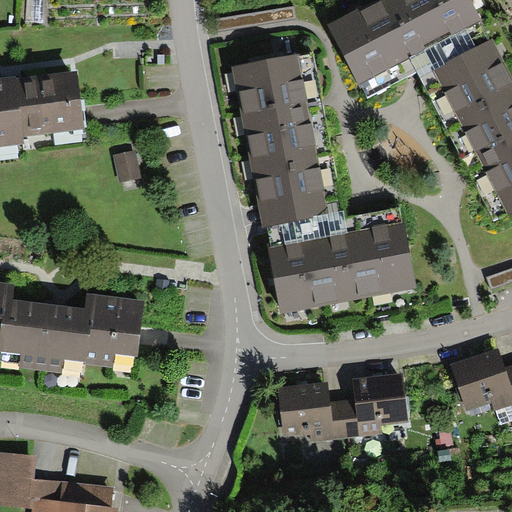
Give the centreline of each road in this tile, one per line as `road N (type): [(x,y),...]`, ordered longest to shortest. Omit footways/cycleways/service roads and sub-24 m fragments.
road 1 (residential): [(186,0),(238,359)]
road 2 (residential): [(238,359),(382,351),(511,316)]
road 3 (residential): [(0,424),(113,441),(200,475)]
road 4 (residential): [(238,359),(200,475)]
